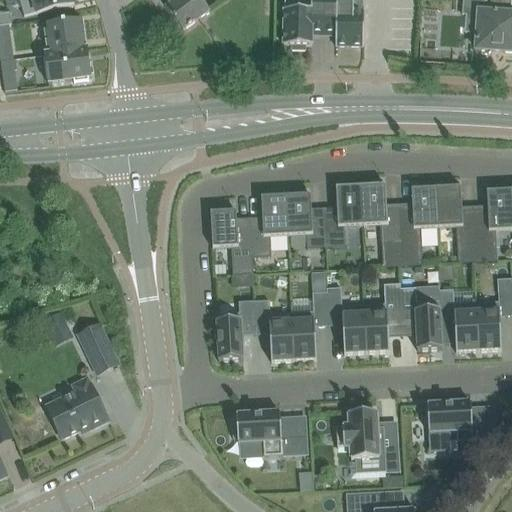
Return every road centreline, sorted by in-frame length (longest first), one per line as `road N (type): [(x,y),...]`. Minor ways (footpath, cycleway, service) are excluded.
road 1 (secondary): [(511,106),(307,103),(128,118)]
road 2 (secondary): [(129,146),(339,120),(511,123)]
road 3 (residential): [(511,168),(369,161),(206,188),(191,207)]
road 4 (residential): [(194,390),(511,375)]
road 5 (residential): [(160,391),(129,146)]
road 6 (residential): [(191,207),(194,390)]
road 7 (residential): [(44,511),(124,474),(160,432)]
road 8 (secondary): [(0,158),(129,146)]
road 9 (secondary): [(128,118),(0,131)]
road 10 (unclassified): [(128,118),(103,0)]
